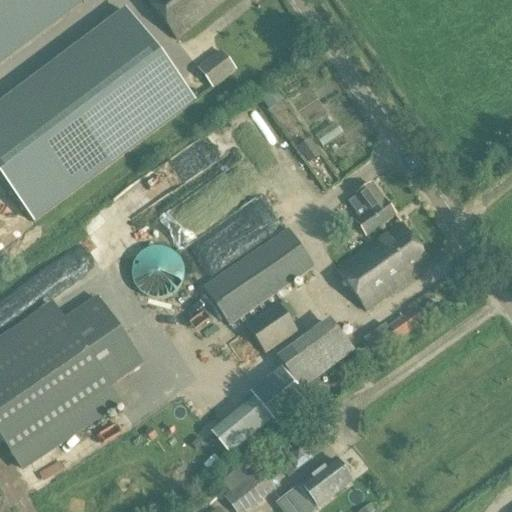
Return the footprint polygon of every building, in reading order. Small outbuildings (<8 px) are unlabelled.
[(79,0),(0,0),(0,60),(81,2),(79,0)] [(145,0),(177,41),(228,0),(145,0)] [(193,93),(132,17),(106,37),(104,34),(40,87),(65,118),(28,148),(67,197),(193,93)] [(213,90),(235,73),(221,54),(199,71),(213,90)] [(307,141),(296,150),(301,157),(302,157),(313,148),(307,141)] [(384,203),(372,186),(356,197),(357,198),(349,204),(360,220),(356,224),(367,239),(396,217),(385,202),(384,203)] [(345,226),(335,233),(343,243),(352,236),(345,226)] [(366,313),(431,266),(402,226),(337,273),(366,313)] [(230,327),(314,270),(288,232),(204,289),(230,327)] [(154,301),(158,302),(162,301),(166,300),(169,299),(172,297),(175,295),(178,292),(180,289),(182,286),(183,282),(184,279),(184,275),(184,271),(183,267),(182,264),(180,261),(177,258),(175,255),(172,253),(168,251),(165,250),(161,249),(157,249),(153,249),(150,250),(146,251),(143,253),(140,256),(137,258),(135,261),(133,265),(132,268),(131,272),(131,276),(132,279),(132,283),(134,287),(136,290),(138,293),(141,295),(144,298),(147,299),(151,301),(154,301)] [(143,367),(127,344),(97,300),(63,323),(54,308),(0,345),(0,439),(21,470),(119,404),(109,389),(143,367)] [(265,356),(297,335),(278,307),(246,328),(265,356)] [(404,338),(393,324),(386,328),(384,326),(363,341),(376,358),(404,338)] [(353,354),(334,328),(282,366),(301,392),(353,354)] [(229,458),(272,423),(254,399),(211,435),(229,458)] [(289,478),(318,455),(298,430),(269,453),(289,478)] [(336,461),(295,492),(309,511),(312,511),(318,508),(318,509),(352,484),(336,461)] [(241,469),(221,484),(230,496),(227,499),(236,511),(244,511),(274,490),(261,473),(250,481),(241,469)]
